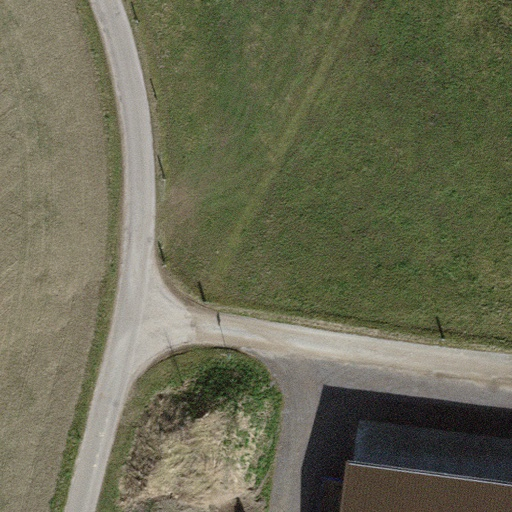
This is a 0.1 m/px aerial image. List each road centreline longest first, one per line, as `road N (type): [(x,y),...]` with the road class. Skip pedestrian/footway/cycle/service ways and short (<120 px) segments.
road 1 (track): [(82,511),(129,318),(140,225),(136,105),(108,0)]
road 2 (track): [(511,369),(129,318)]
